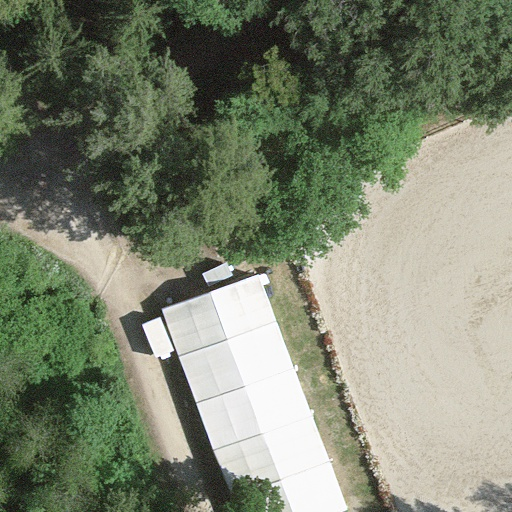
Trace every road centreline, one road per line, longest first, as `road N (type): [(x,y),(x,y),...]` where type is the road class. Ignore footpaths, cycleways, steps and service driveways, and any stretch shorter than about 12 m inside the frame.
road 1 (track): [(37,141),(128,308),(207,511)]
road 2 (track): [(37,141),(141,94),(288,0)]
